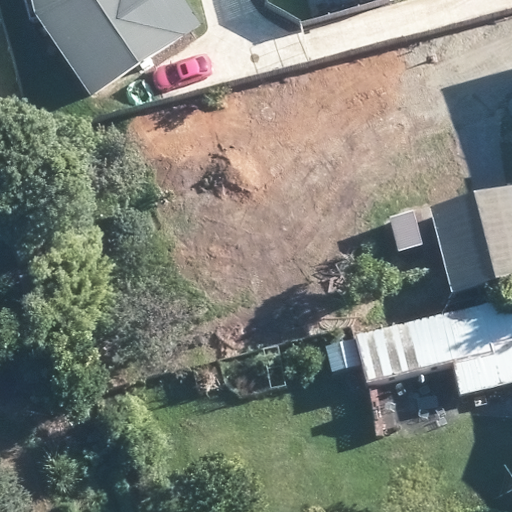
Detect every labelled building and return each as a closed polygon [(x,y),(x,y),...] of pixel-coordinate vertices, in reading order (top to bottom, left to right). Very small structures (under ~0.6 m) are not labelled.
[(37,0),(45,30),(96,109),(205,34),(183,0),(37,0)] [(0,127),(9,125),(0,88),(0,127)] [(511,286),(511,195),(473,205),(444,212),(466,298),(511,286)] [(21,234),(34,267),(49,261),(37,228),(21,234)] [(474,402),(511,391),(511,306),(416,331),(413,318),(365,330),(380,390),(416,382),(465,368),(474,402)]
